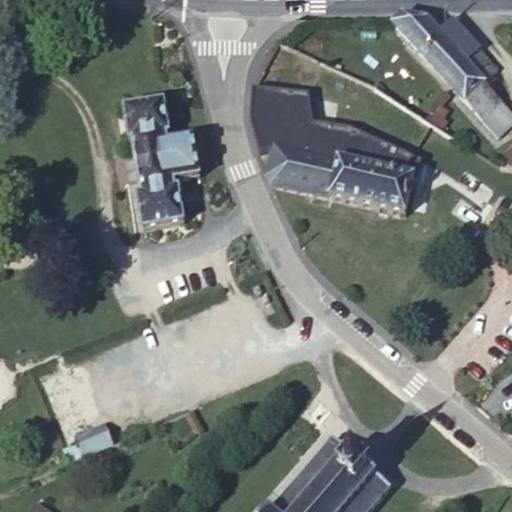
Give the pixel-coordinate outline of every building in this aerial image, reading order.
[(403,17),(398,22),(394,26),(482,123),(502,105),(484,87),(498,74),(453,24),(438,38),(425,24),(403,17)] [(360,114),(374,91),(323,67),(313,84),(360,114)] [(453,151),(457,144),(435,130),(374,91),(360,114),(421,153),(431,137),(453,151)] [(511,116),(502,105),(482,123),(498,141),(511,127),(511,116)] [(129,144),(132,143),(141,198),(138,198),(143,233),(183,226),(178,192),(174,193),(173,185),(199,181),(196,162),(193,142),(167,146),(166,139),(169,138),(164,106),(124,112),(129,144)] [(268,182),(272,190),(405,219),(417,170),(277,139),(268,182)] [(491,189),(501,170),(482,159),(471,178),(491,189)] [(511,190),(511,171),(501,170),(491,189),(511,190)] [(80,439),(78,439),(81,445),(87,458),(112,447),(104,428),(80,439)] [(335,442),(334,443),(332,442),(331,444),(332,445),(320,458),(319,457),(317,459),(319,460),(308,473),(307,471),(305,473),(306,474),(296,487),(294,486),(293,487),(294,488),(283,501),(282,500),(280,501),(281,503),(273,511),(374,511),(376,510),(377,511),(379,509),(378,508),(388,496),(389,494),(390,496),(392,494),(391,493),(392,491),(390,490),(389,491),(375,479),(378,476),(375,474),(373,477),(370,475),(373,472),(371,470),(368,473),(356,463),(359,460),(357,458),(354,461),(352,459),(354,456),(352,454),(349,457),(336,444),(337,443),(335,442)] [(87,458),(81,445),(66,451),(72,465),(87,458)]
